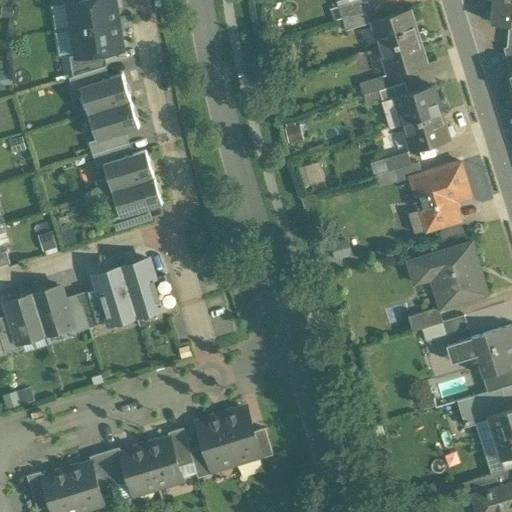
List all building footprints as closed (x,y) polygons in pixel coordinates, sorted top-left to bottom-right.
[(68,0),(67,0),(68,1),(72,28),(119,20),(116,0),(68,0)] [(354,0),(349,1),(338,5),(342,17),(365,10),(370,9),(367,0),(354,0)] [(511,0),(496,0),(494,21),(511,23),(511,0)] [(409,9),(373,20),(381,47),(418,36),(409,9)] [(365,10),(342,17),(346,29),(369,22),(365,10)] [(119,20),(72,28),(76,54),(77,55),(105,51),(124,48),(119,20)] [(418,36),(381,47),(390,74),(426,62),(418,36)] [(105,51),(77,55),(76,54),(70,56),(73,76),(81,73),(106,66),(108,65),(105,51)] [(106,66),(81,73),(84,85),(109,77),(106,66)] [(73,76),(69,77),(73,89),(81,87),(81,86),(84,85),(81,73),(73,76)] [(84,85),(81,86),(81,87),(89,113),(131,100),(123,73),(109,77),(84,85)] [(383,74),(359,82),(363,94),(387,87),(383,74)] [(433,85),(397,97),(405,123),(441,112),(433,85)] [(131,100),(89,113),(97,139),(101,138),(126,131),(139,126),(131,100)] [(441,112),(405,123),(413,150),(449,139),(441,112)] [(126,131),(101,138),(104,150),(108,161),(133,153),(126,131)] [(101,138),(97,139),(89,141),(93,153),(104,150),(101,138)] [(108,161),(104,162),(104,163),(112,189),(154,176),(146,149),(133,153),(108,161)] [(104,150),(93,153),(97,166),(104,163),(104,162),(108,161),(104,150)] [(408,150),(385,157),(389,170),(394,168),(412,163),(408,150)] [(304,164),(308,182),(326,178),(322,160),(304,164)] [(412,163),(394,168),(399,181),(412,177),(411,176),(423,172),(419,160),(412,163)] [(423,172),(411,176),(412,177),(428,229),(462,218),(453,188),(468,183),(461,160),(423,172)] [(154,176),(112,189),(120,215),(121,216),(124,215),(149,207),(163,203),(154,176)] [(149,207),(124,215),(128,226),(153,218),(149,207)] [(120,215),(113,217),(116,230),(128,226),(124,215),(121,216),(120,215)] [(72,229),(62,232),(66,243),(75,241),(72,229)] [(55,246),(50,232),(40,235),(45,249),(55,246)] [(473,241),(409,261),(416,283),(439,276),(448,305),(489,292),(473,241)] [(0,252),(0,253),(0,265),(10,262),(6,250),(0,251),(0,252)] [(148,258),(122,266),(137,315),(162,307),(163,307),(154,277),(148,258)] [(122,266),(96,274),(99,286),(110,321),(110,323),(137,315),(122,266)] [(165,274),(154,277),(163,307),(162,307),(162,308),(175,304),(165,274)] [(434,304),(441,302),(436,281),(429,282),(434,304)] [(60,285),(33,293),(46,333),(71,325),(72,325),(64,297),(60,285)] [(99,286),(79,292),(90,327),(110,321),(99,286)] [(79,292),(64,297),(72,325),(71,325),(73,332),(90,327),(79,292)] [(33,293),(7,301),(10,314),(19,341),(20,341),(46,333),(33,293)] [(440,307),(409,316),(414,331),(443,322),(443,321),(445,321),(444,320),(440,307)] [(10,314),(0,316),(0,334),(6,353),(22,348),(20,341),(19,341),(10,314)] [(466,314),(444,320),(445,321),(443,321),(443,322),(447,334),(470,327),(466,314)] [(511,323),(473,336),(485,375),(511,366),(511,323)] [(511,406),(481,416),(475,395),(458,400),(465,425),(470,423),(474,424),(477,423),(479,429),(492,425),(498,444),(497,444),(502,458),(511,454),(511,406)] [(247,407),(223,415),(236,460),(261,453),(254,430),(247,407)] [(223,415),(198,422),(205,445),(211,468),(212,468),(236,460),(223,415)] [(183,426),(168,431),(170,438),(171,438),(179,465),(193,461),(194,461),(190,450),(183,426)] [(265,427),(254,430),(261,453),(262,457),(273,454),(265,427)] [(170,438),(146,445),(158,485),(183,477),(179,465),(171,438),(170,438)] [(122,453),(121,453),(130,481),(133,492),(158,485),(146,445),(122,453)] [(205,445),(190,450),(194,461),(193,461),(198,477),(213,472),(212,468),(211,468),(205,445)] [(120,446),(105,451),(115,485),(130,481),(121,453),(122,453),(120,446)] [(115,485),(105,451),(90,455),(92,462),(93,462),(101,489),(115,485)] [(92,462),(68,470),(80,509),(105,501),(101,489),(93,462),(92,462)] [(511,466),(465,481),(470,495),(475,494),(489,490),(489,489),(511,482),(511,466)] [(41,470),(27,474),(38,509),(51,505),(42,477),(43,477),(41,470)] [(43,477),(42,477),(51,505),(53,511),(68,511),(80,509),(68,470),(43,477)] [(511,482),(489,489),(489,490),(496,511),(511,506),(511,482)]
